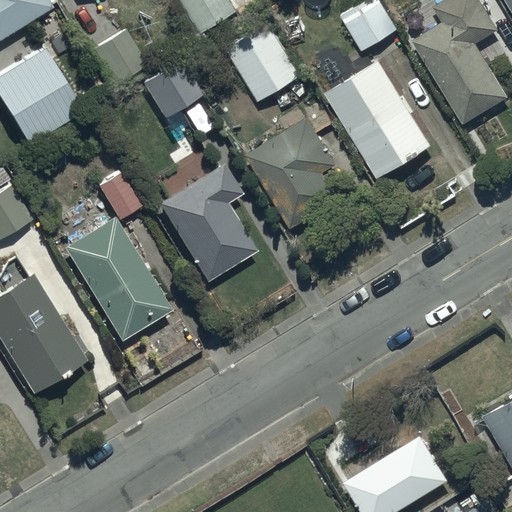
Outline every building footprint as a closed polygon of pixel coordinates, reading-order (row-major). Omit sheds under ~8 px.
[(0,0),(0,35),(46,6),(42,0),(0,0)] [(231,0),(177,0),(196,28),(233,4),(231,0)] [(393,27),(376,0),(357,0),(337,14),(359,49),(393,27)] [(494,27),(476,0),(432,0),(427,3),(436,18),(408,37),(461,120),(503,93),(470,42),(494,27)] [(264,19),(221,45),(254,101),(298,75),(264,19)] [(118,25),(87,46),(113,83),(143,63),(118,25)] [(47,47),(0,75),(0,93),(31,143),(85,110),(47,47)] [(374,55),(318,90),(371,176),(427,142),(374,55)] [(171,64),(137,82),(158,119),(192,100),(171,64)] [(303,113),(240,150),(287,230),(333,202),(315,171),(332,161),(303,113)] [(218,160),(152,199),(201,281),(253,251),(222,200),(236,191),(218,160)] [(118,168),(92,183),(113,219),(139,203),(118,168)] [(2,182),(0,183),(0,235),(25,220),(2,182)] [(107,215),(58,249),(114,339),(164,308),(107,215)] [(66,342),(23,270),(0,284),(0,347),(26,391),(81,358),(78,354),(86,349),(77,334),(66,342)] [(511,392),(478,411),(480,414),(511,469),(511,392)] [(421,435),(343,482),(360,511),(397,511),(449,481),(421,435)] [(491,511),(485,501),(464,511),(491,511)]
